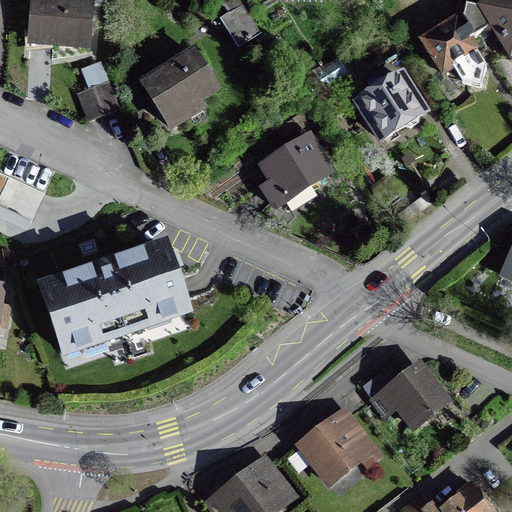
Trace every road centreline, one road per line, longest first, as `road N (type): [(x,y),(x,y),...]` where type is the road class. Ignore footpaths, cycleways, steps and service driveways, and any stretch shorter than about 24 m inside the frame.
road 1 (primary): [(371,304),(263,393),(199,430),(139,449),(84,450)]
road 2 (primary): [(511,187),(371,304)]
road 3 (residential): [(371,304),(415,340),(511,384)]
